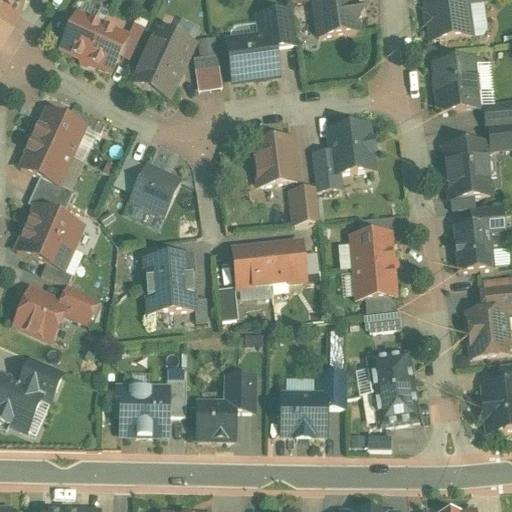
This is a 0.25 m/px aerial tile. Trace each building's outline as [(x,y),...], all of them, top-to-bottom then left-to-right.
[(15,0),(0,0),(0,1),(2,3),(10,8),(15,0)] [(429,0),(425,1),(431,46),(471,41),(467,9),(465,0),(429,0)] [(489,0),(465,0),(467,9),(490,6),(489,0)] [(354,11),(352,1),(313,7),(318,43),(358,37),(356,27),(364,18),(354,11)] [(102,30),(75,17),(57,56),(84,69),(102,30)] [(293,17),(257,22),(260,42),(273,41),(274,54),(297,51),(293,17)] [(130,43),(102,30),(84,69),(112,82),(130,43)] [(161,35),(157,33),(132,87),(168,104),(193,49),(177,42),(175,36),(168,33),(161,35)] [(260,42),(228,47),(234,88),(253,85),(255,87),(266,85),(267,83),(278,82),(274,54),(273,41),(260,42)] [(486,65),(435,70),(436,88),(437,98),(438,98),(440,118),(479,114),(475,67),(486,66),(486,65)] [(511,109),(484,112),(487,133),(511,130),(511,109)] [(105,129),(72,114),(67,125),(85,133),(100,140),(105,129)] [(67,125),(47,116),(41,131),(39,130),(32,144),(71,162),(85,133),(67,125)] [(511,130),(487,133),(491,133),(493,156),(511,154),(511,130)] [(369,132),(329,137),(332,159),(334,181),(339,180),(374,176),(372,158),(373,158),(372,146),(370,146),(369,132)] [(71,162),(32,144),(26,158),(28,159),(21,174),(40,183),(58,191),(71,162)] [(292,146),(254,151),(259,193),(296,189),(296,191),(297,191),(292,146)] [(485,149),(445,153),(450,205),(451,205),(473,203),(490,201),(485,149)] [(332,159),(312,161),(316,194),(316,197),(341,194),(339,180),(334,181),(332,159)] [(133,200),(146,172),(126,163),(113,190),(133,200)] [(180,188),(146,172),(133,200),(132,202),(144,208),(142,212),(164,222),(180,188)] [(58,191),(40,183),(34,197),(67,212),(74,197),(58,191)] [(316,194),(298,196),(298,195),(297,195),(297,196),(291,197),(295,233),(320,230),(316,197),(316,194)] [(67,212),(34,197),(28,210),(37,215),(61,225),(67,212)] [(473,203),(451,205),(453,217),(470,215),(474,215),(473,203)] [(474,215),(470,215),(472,231),(489,229),(491,240),(506,238),(503,212),(474,215)] [(37,215),(28,235),(75,256),(84,236),(61,225),(37,215)] [(357,242),(389,239),(387,224),(355,227),(357,242)] [(472,231),(454,233),(458,279),(494,275),(491,240),(489,229),(472,231)] [(28,235),(19,255),(45,266),(66,276),(68,272),(75,256),(28,235)] [(392,272),(389,239),(357,242),(349,243),(353,276),(392,272)] [(301,249),(267,253),(271,291),(305,288),(301,249)] [(267,253),(234,256),(238,295),(271,291),(267,253)] [(191,263),(145,266),(147,293),(193,290),(191,263)] [(76,276),(68,272),(66,276),(45,266),(39,280),(68,292),(69,292),(76,276)] [(395,300),(392,272),(353,276),(356,309),(368,308),(395,305),(395,300)] [(511,285),(484,288),(484,294),(511,291),(511,285)] [(52,355),(65,325),(68,319),(58,314),(62,305),(29,290),(9,336),(52,355)] [(193,290),(147,293),(149,320),(195,316),(193,290)] [(511,291),(484,294),(480,295),(483,318),(467,319),(468,329),(466,333),(467,343),(470,346),(472,364),(510,360),(508,339),(504,339),(502,325),(507,318),(511,317),(511,291)] [(69,292),(68,292),(62,305),(58,314),(68,319),(65,325),(85,334),(98,305),(69,292)] [(273,304),(272,295),(241,297),(241,306),(273,304)] [(395,300),(395,305),(368,308),(370,323),(401,320),(399,300),(395,300)] [(401,320),(370,323),(371,339),(402,336),(401,320)] [(408,360),(368,367),(373,400),(413,393),(408,360)] [(24,392),(55,406),(68,379),(36,365),(24,392)] [(511,372),(502,373),(504,392),(511,391),(511,372)] [(324,374),(324,401),(329,401),(328,425),(346,425),(347,375),(324,374)] [(228,380),(228,410),(240,410),(240,426),(256,425),(256,380),(228,380)] [(0,381),(0,427),(37,444),(55,406),(24,392),(0,381)] [(511,391),(504,392),(485,394),(486,409),(483,409),(485,424),(488,424),(489,439),(511,436),(511,391)] [(413,393),(373,400),(379,434),(419,427),(413,393)] [(175,394),(124,394),(124,421),(131,421),(131,445),(175,445),(175,431),(175,394)] [(186,431),(186,394),(175,394),(175,431),(186,431)] [(283,400),(282,443),(328,444),(328,425),(329,401),(324,401),(283,400)] [(202,410),(202,445),(240,445),(240,426),(240,410),(228,410),(202,410)] [(368,446),(368,461),(398,461),(398,446),(368,446)]
